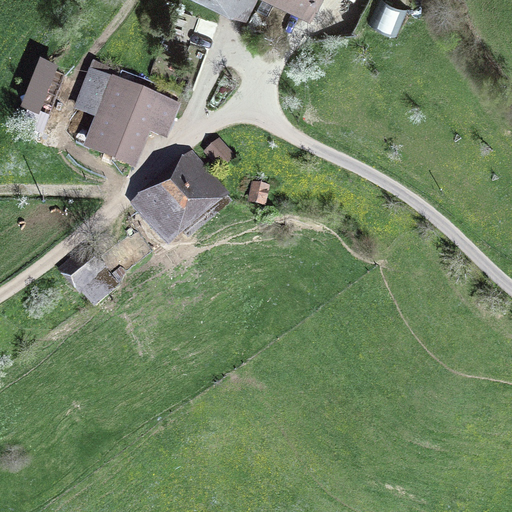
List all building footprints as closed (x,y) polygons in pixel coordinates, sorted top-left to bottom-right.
[(287,0),(309,11),(314,0),(287,0)] [(416,5),(406,0),(370,0),(352,34),(390,54),(416,5)] [(42,66),(25,110),(29,112),(37,115),(55,71),(42,66)] [(174,107),(91,75),(78,109),(101,117),(91,147),(132,164),(146,130),(162,137),(174,107)] [(217,145),(206,155),(219,170),(230,160),(217,145)] [(218,192),(194,164),(138,212),(162,240),(218,192)] [(84,254),(63,273),(93,306),(114,287),(84,254)]
